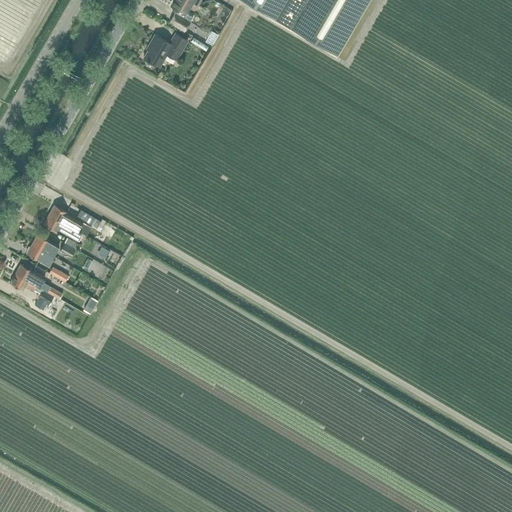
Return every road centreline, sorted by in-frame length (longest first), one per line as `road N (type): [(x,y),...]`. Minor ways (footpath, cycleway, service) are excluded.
road 1 (unclassified): [(0,237),(137,0)]
road 2 (tertiary): [(0,136),(79,0)]
